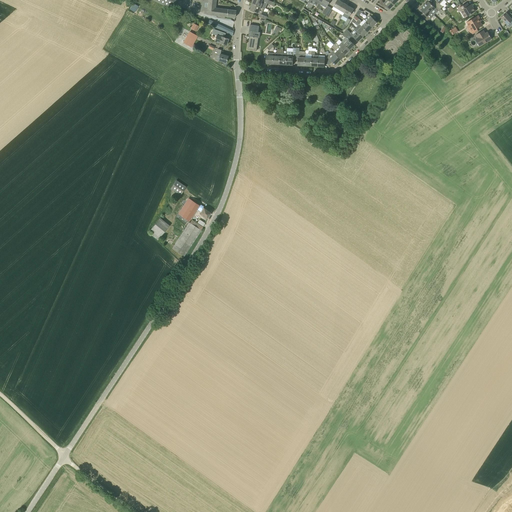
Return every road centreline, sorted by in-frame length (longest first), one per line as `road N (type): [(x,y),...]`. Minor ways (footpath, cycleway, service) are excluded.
road 1 (unclassified): [(64,456),(217,215),(238,150),(236,70)]
road 2 (track): [(281,72),(271,96),(339,104),(387,36)]
road 3 (residential): [(391,20),(332,74),(236,70)]
road 4 (track): [(499,32),(501,41),(459,67),(404,17)]
